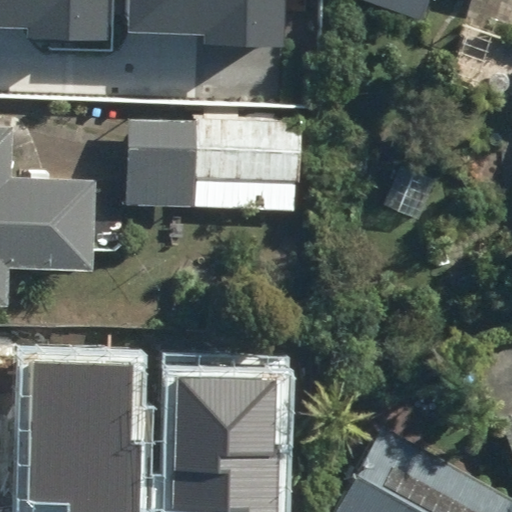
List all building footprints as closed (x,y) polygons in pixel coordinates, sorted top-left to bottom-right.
[(43,38),(109,41),(110,0),(0,0),(0,28),(43,30),(43,38)] [(223,43),(289,46),(290,0),(126,0),(126,31),(223,35),(223,43)] [(348,0),(415,23),(422,0),(348,0)] [(291,211),(295,121),(124,114),(120,203),(291,211)] [(88,179),(2,175),(4,127),(0,126),(0,270),(84,274),(88,179)] [(30,360),(28,500),(77,501),(77,511),(141,511),(143,441),(135,441),(136,362),(30,360)] [(168,380),(165,502),(220,503),(219,511),(286,511),(288,444),(278,443),(280,383),(168,380)] [(511,475),(511,413),(492,421),(511,475)] [(324,511),(511,511),(511,506),(371,428),(324,511)]
